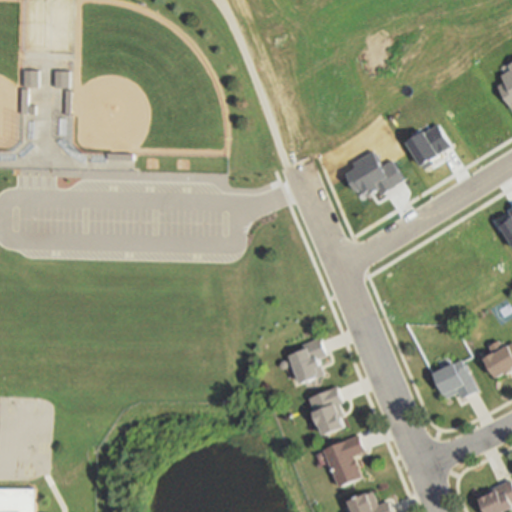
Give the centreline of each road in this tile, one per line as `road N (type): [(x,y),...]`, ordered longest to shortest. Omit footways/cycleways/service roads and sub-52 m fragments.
road 1 (residential): [(440,511),(242,38)]
road 2 (residential): [(339,267),(511,163)]
